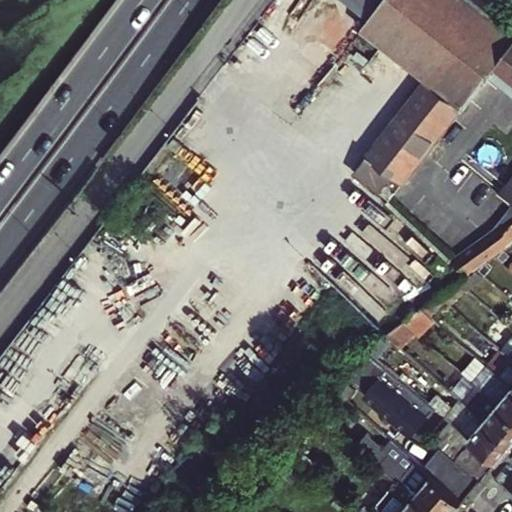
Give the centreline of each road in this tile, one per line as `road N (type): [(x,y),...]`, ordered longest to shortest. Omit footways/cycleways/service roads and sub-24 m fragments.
road 1 (residential): [(0,319),(247,0)]
road 2 (trunk): [(0,254),(189,0)]
road 3 (trunk): [(140,0),(0,188)]
